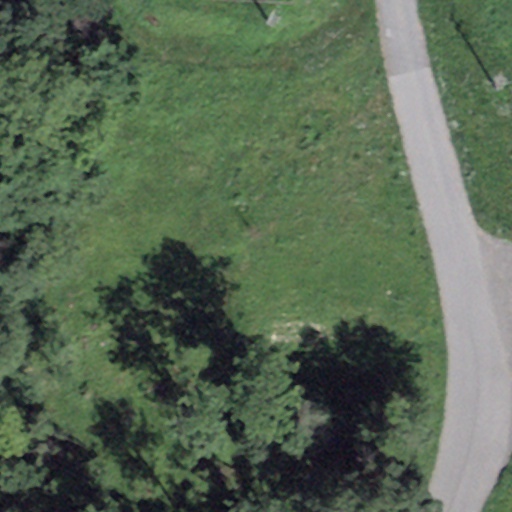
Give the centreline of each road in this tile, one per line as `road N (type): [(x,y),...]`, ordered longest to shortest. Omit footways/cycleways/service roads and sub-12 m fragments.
road 1 (unclassified): [(485,376),(394,0)]
road 2 (unclassified): [(448,511),(485,376)]
